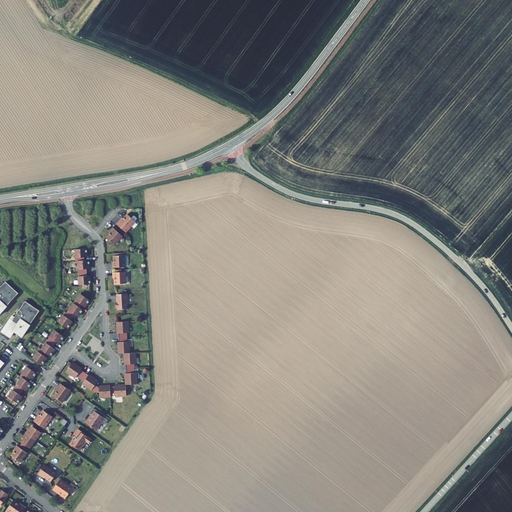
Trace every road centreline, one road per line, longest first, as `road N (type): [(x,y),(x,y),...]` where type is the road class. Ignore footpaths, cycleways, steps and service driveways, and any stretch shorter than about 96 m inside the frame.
road 1 (unclassified): [(511,327),(459,261),(409,221),(290,193),(253,172),(230,144)]
road 2 (tertiary): [(365,0),(282,105),(230,144)]
road 3 (unclassified): [(511,415),(423,511)]
road 4 (residential): [(68,350),(113,372),(103,300)]
